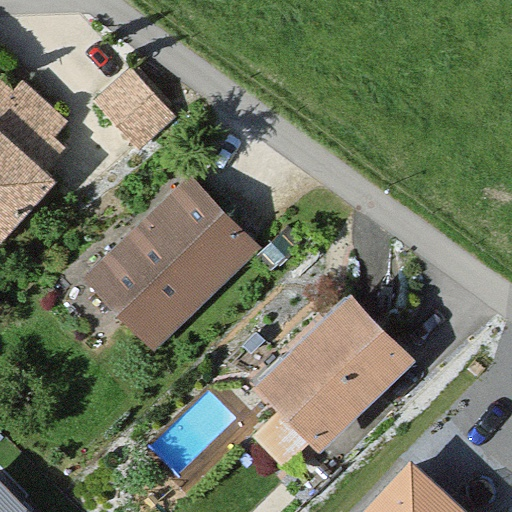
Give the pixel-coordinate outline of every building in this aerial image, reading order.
[(130,72),(98,99),(139,146),(171,118),(130,72)] [(13,93),(0,81),(0,231),(6,237),(49,187),(44,183),(53,173),(45,166),(63,146),(54,138),(68,121),(23,82),(13,93)] [(193,184),(94,281),(154,341),(253,244),(193,184)] [(350,298),(255,387),(278,412),(257,432),(285,462),(312,436),(320,444),(409,360),(350,298)] [(460,511),(410,467),(366,511),(460,511)] [(37,511),(0,474),(0,511),(37,511)]
